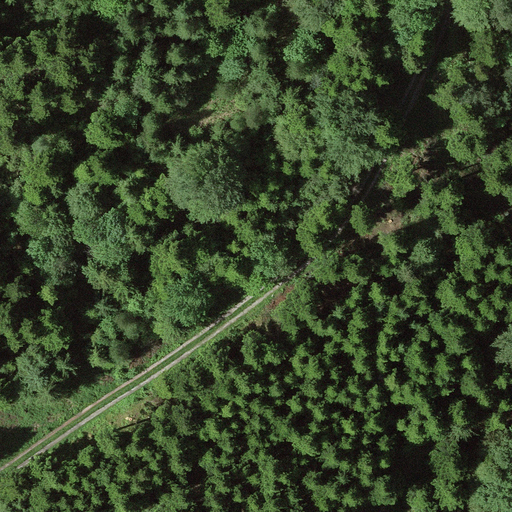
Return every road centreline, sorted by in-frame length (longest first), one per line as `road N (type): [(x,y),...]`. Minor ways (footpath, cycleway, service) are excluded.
road 1 (track): [(445,0),(396,141),(294,280),(0,480)]
road 2 (track): [(393,511),(448,461),(511,381)]
